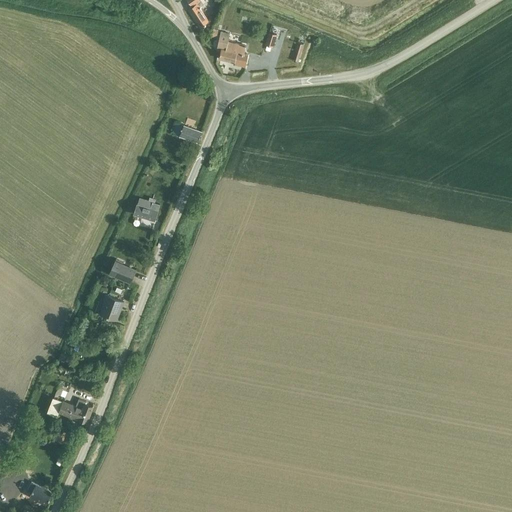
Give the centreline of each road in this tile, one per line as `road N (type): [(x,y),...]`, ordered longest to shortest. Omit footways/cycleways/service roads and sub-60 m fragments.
road 1 (residential): [(54,511),(217,117),(220,91)]
road 2 (unclassified): [(220,91),(369,72),(494,0)]
